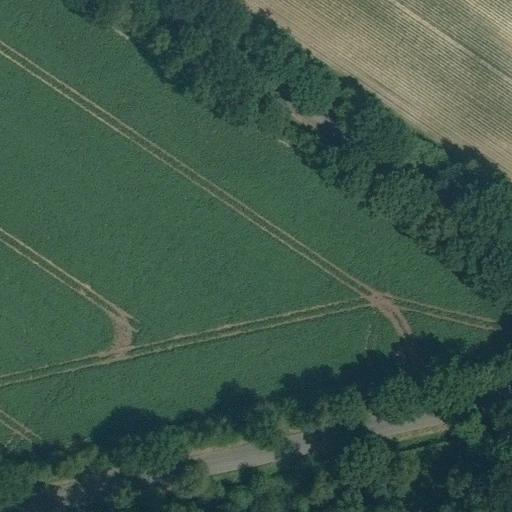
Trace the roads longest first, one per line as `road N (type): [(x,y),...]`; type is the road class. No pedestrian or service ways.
road 1 (unclassified): [(511,397),(0,510)]
road 2 (unclassified): [(511,264),(128,0)]
